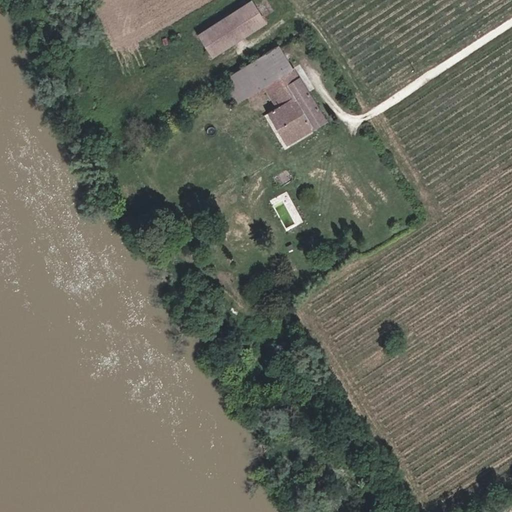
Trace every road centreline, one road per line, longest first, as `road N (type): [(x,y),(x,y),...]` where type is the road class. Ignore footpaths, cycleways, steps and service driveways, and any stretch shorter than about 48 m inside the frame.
road 1 (residential): [(283,25),(327,92),(360,117),(511,24)]
road 2 (track): [(382,107),(302,19),(210,71)]
road 3 (track): [(360,117),(300,161),(270,158),(257,136)]
